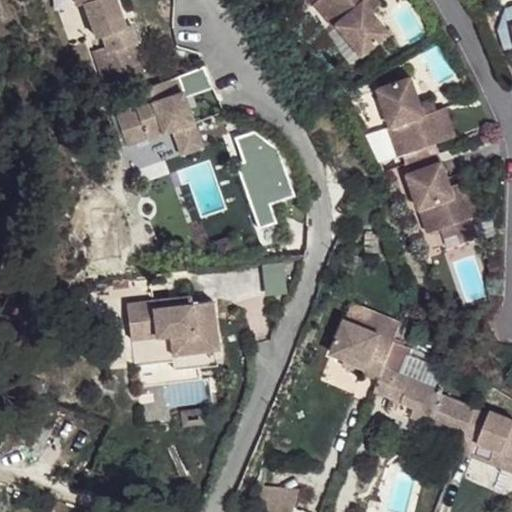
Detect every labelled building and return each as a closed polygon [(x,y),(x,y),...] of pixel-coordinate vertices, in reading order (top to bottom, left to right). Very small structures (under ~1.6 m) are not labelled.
[(70,0),(72,9),(80,7),(93,40),(98,38),(102,50),(89,54),(99,80),(140,64),(132,45),(136,44),(128,25),(125,26),(121,17),(114,19),(110,10),(117,7),(114,0),(70,0)] [(315,0),(313,2),(332,25),(334,24),(360,54),(387,32),(368,10),(362,2),(364,0),(315,0)] [(373,0),(364,0),(362,2),(368,10),(376,3),(373,0)] [(121,17),(117,7),(110,10),(114,19),(121,17)] [(411,77),(378,89),(391,126),(389,128),(398,156),(455,136),(445,107),(433,111),(424,114),(420,104),(411,77)] [(132,110),(114,116),(126,150),(168,135),(175,153),(199,144),(175,79),(127,96),(132,110)] [(430,101),(420,104),(424,114),(433,111),(430,101)] [(199,144),(175,153),(178,161),(202,152),(199,144)] [(443,162),(407,174),(428,233),(480,215),(471,190),(464,192),(454,195),(451,185),(443,162)] [(461,182),(451,185),(454,195),(464,192),(461,182)] [(91,212),(83,241),(108,247),(114,220),(99,216),(91,212)] [(186,299),(123,307),(131,368),(168,364),(169,373),(214,367),(212,353),(216,353),(209,305),(188,307),(186,299)] [(349,303),(342,319),(393,342),(400,326),(349,303)] [(342,319),(326,357),(341,363),(363,373),(360,379),(375,386),(371,395),(411,413),(430,420),(428,427),(461,441),(457,453),(469,458),(474,448),(501,458),(500,462),(511,466),(511,421),(489,413),(487,418),(473,412),(474,411),(440,397),(441,394),(433,390),(399,376),(406,358),(409,351),(393,344),(393,342),(342,319)] [(406,358),(399,376),(433,390),(440,372),(406,358)] [(341,363),(338,370),(360,379),(363,373),(341,363)] [(411,413),(409,419),(428,427),(430,420),(411,413)] [(507,496),(511,485),(511,466),(500,462),(501,458),(474,448),(469,458),(462,477),(507,496)] [(78,453),(67,450),(58,477),(70,480),(78,453)] [(253,488),(253,511),(292,511),(297,490),(253,488)]
